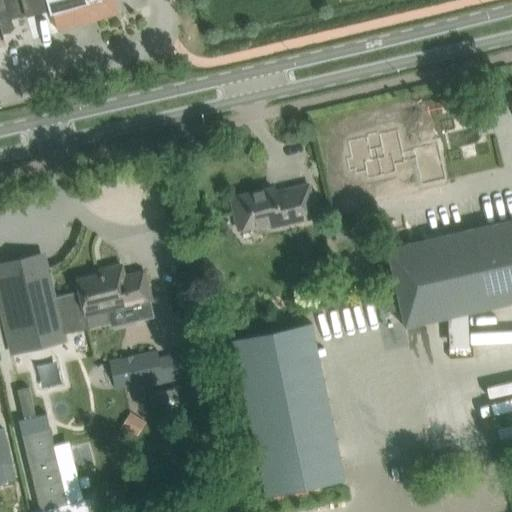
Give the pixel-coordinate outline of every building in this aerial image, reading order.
[(0,0),(0,45),(4,44),(1,34),(8,32),(13,26),(11,19),(26,15),(22,0),(0,0)] [(46,0),(50,14),(53,14),(57,30),(97,19),(118,14),(114,0),(46,0)] [(399,134),(379,139),(379,137),(368,140),(368,142),(349,146),(352,162),(347,163),(350,177),(356,176),(356,179),(367,177),(369,184),(398,177),(397,170),(407,167),(407,166),(417,164),(423,190),(448,184),(439,147),(414,153),(414,155),(405,157),(399,134)] [(231,199),(235,219),(238,230),(269,223),(270,228),(314,218),(307,186),(274,194),(273,189),(231,199)] [(511,219),(387,249),(405,327),(511,302),(511,219)] [(0,304),(8,335),(85,317),(79,291),(54,297),(48,275),(46,270),(43,265),(38,261),(33,259),(28,258),(22,259),(0,264),(0,304)] [(77,280),(79,289),(79,291),(85,317),(88,327),(110,321),(107,312),(109,311),(108,310),(151,299),(144,272),(124,277),(121,265),(103,269),(104,274),(77,280)] [(321,286),(324,302),(349,296),(345,280),(321,286)] [(311,322),(234,338),(265,496),(344,479),(311,322)] [(109,360),(115,390),(130,387),(184,376),(180,359),(179,354),(158,358),(157,350),(109,360)] [(0,480),(15,477),(2,427),(0,427),(0,480)] [(50,428),(22,435),(40,510),(68,503),(50,428)]
